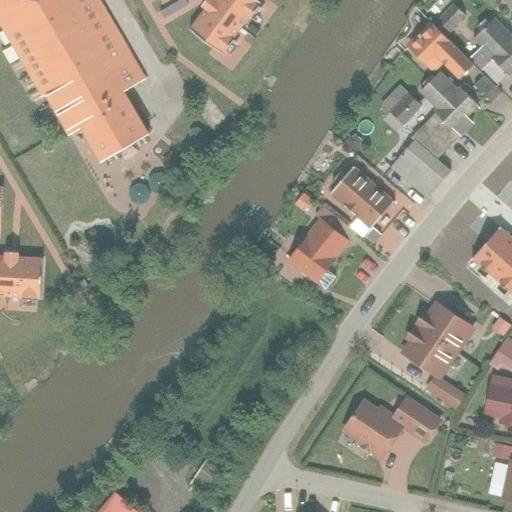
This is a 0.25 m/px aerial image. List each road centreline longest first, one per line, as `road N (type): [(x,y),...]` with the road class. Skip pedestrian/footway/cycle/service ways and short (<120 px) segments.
road 1 (residential): [(511,113),(445,181),(359,292),(246,459)]
road 2 (residential): [(246,459),(457,511)]
